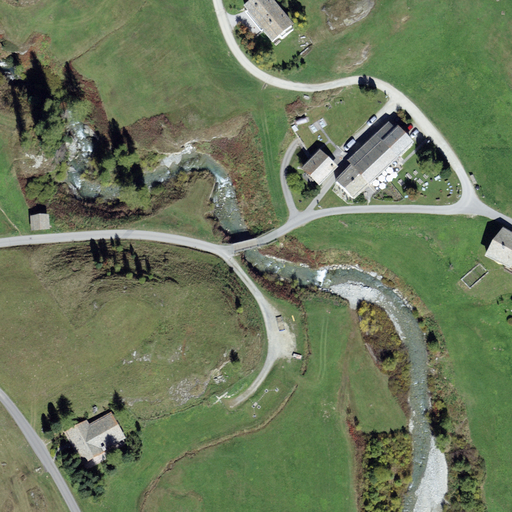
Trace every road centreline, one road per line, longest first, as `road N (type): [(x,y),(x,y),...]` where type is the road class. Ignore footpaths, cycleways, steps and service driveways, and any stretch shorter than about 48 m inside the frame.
road 1 (residential): [(0,243),(149,235),(231,249),(333,211),(468,208)]
road 2 (residential): [(468,208),(464,177),(400,98),(361,79),(307,88),(262,76),(235,50),(217,0)]
road 3 (track): [(221,249),(263,306),(273,361),(243,401),(226,410)]
road 4 (unclassified): [(76,511),(0,395)]
